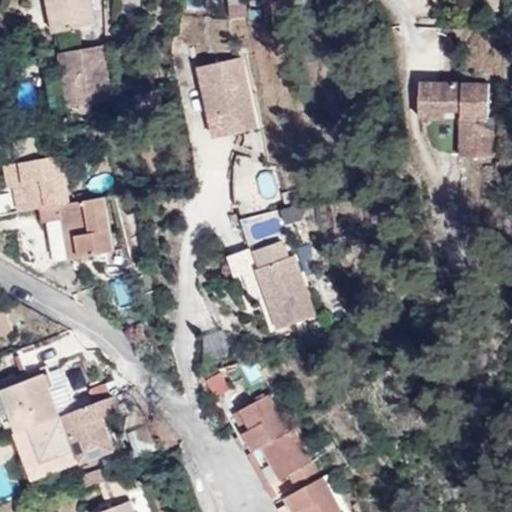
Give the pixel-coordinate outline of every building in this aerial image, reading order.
[(46,0),(51,27),(95,19),(91,0),(46,0)] [(111,94),(103,46),(102,41),(55,50),(65,102),(111,94)] [(209,116),(215,136),(242,129),(224,57),(181,67),(194,120),(209,116)] [(486,76),(420,75),(419,112),(458,113),(458,151),(496,151),(497,111),(486,111),(486,76)] [(199,140),(215,136),(209,116),(194,120),(199,140)] [(61,150),(2,160),(6,182),(12,181),(16,206),(70,197),(61,150)] [(103,191),(70,197),(37,203),(39,216),(44,215),(51,256),(113,244),(103,191)] [(246,225),(254,245),(287,233),(280,213),(246,225)] [(280,321),(317,308),(296,248),(244,266),(251,287),(266,281),(280,321)] [(0,331),(11,327),(2,302),(0,302),(0,331)] [(27,421),(28,424),(59,410),(48,383),(58,378),(51,363),(0,384),(0,390),(15,426),(27,421)] [(58,378),(48,383),(59,410),(79,402),(67,375),(58,378)] [(265,428),(285,461),(293,458),(303,474),(322,461),(270,375),(245,390),(255,408),(243,416),(254,435),(265,428)] [(233,397),(243,416),(255,408),(245,390),(233,397)] [(59,410),(28,424),(40,454),(72,440),(79,455),(112,441),(99,410),(108,406),(102,392),(79,402),(59,410)] [(244,440),(270,484),(290,472),(285,461),(265,428),(254,435),(244,440)] [(322,461),(303,474),(285,485),(296,503),(308,498),(317,511),(319,511),(343,497),(322,461)] [(152,511),(141,489),(110,502),(113,511),(152,511)] [(317,511),(308,498),(296,503),(301,511),(317,511)] [(90,510),(91,511),(113,511),(110,502),(90,510)]
